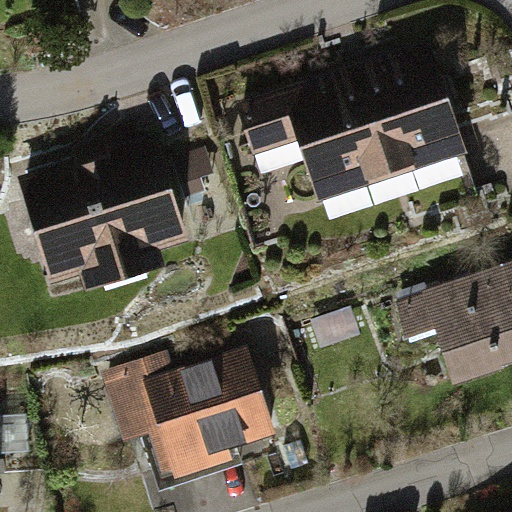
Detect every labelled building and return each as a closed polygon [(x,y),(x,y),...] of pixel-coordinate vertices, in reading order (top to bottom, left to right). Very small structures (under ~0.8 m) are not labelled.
[(429,36),(237,101),(254,152),(295,139),(319,209),(470,159),(429,36)] [(67,162),(14,178),(44,278),(77,268),(84,292),(161,269),(154,245),(189,234),(159,134),(113,148),(107,131),(61,145),(67,162)] [(436,322),(455,377),(511,358),(511,262),(401,299),(411,330),(436,322)] [(237,438),(274,425),(248,344),(174,368),(167,348),(104,368),(125,432),(162,421),(174,458),(237,438)] [(153,464),(159,484),(244,458),(237,438),(174,458),(153,464)]
